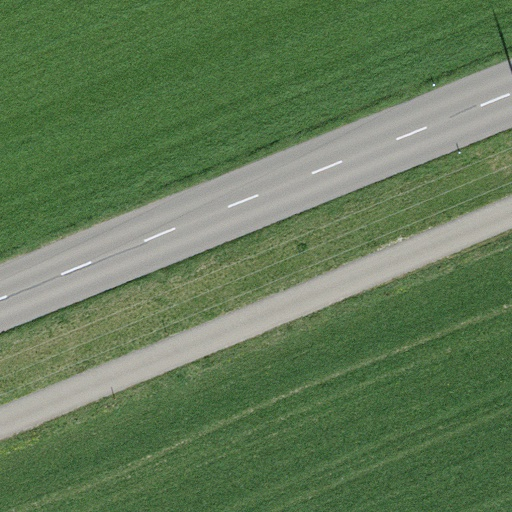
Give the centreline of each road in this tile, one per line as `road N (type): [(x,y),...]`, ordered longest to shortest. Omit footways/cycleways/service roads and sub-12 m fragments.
road 1 (track): [(511,210),(0,420)]
road 2 (tertiary): [(511,92),(0,298)]
